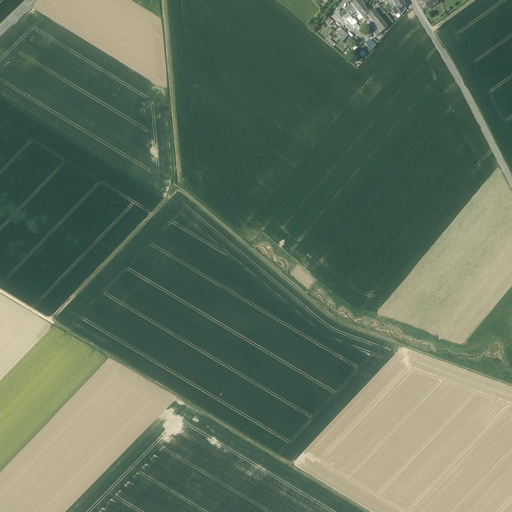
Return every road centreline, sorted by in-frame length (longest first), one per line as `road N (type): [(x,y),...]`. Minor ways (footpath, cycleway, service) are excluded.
road 1 (track): [(511,385),(334,320),(178,187)]
road 2 (track): [(367,511),(57,325)]
road 3 (tertiary): [(410,0),(511,185)]
road 4 (track): [(163,0),(178,187)]
road 5 (track): [(49,320),(178,187)]
